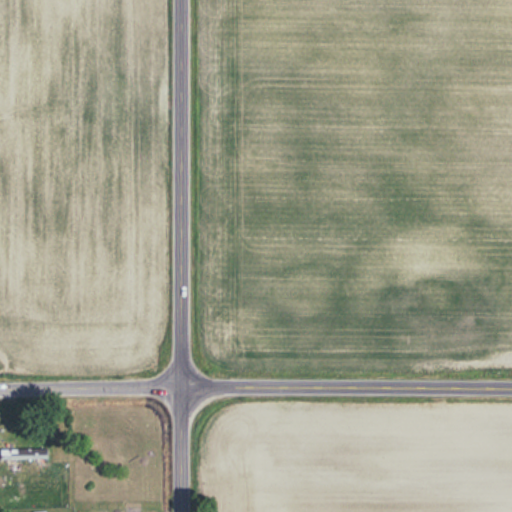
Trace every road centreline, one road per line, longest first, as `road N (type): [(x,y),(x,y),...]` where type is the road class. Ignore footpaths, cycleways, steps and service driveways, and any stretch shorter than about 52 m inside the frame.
road 1 (tertiary): [(177,0),(176,511)]
road 2 (residential): [(511,385),(178,384)]
road 3 (residential): [(178,384),(0,387)]
